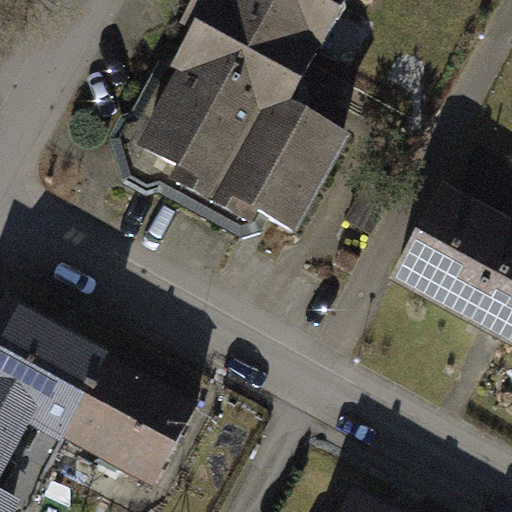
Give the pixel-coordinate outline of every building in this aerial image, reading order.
[(353,0),(218,0),(135,165),(288,243),(347,129),(300,105),(353,0)] [(511,223),(457,195),(416,274),(511,323),(511,223)] [(12,311),(0,332),(0,398),(12,405),(68,436),(108,363),(12,311)] [(108,363),(68,436),(157,485),(197,413),(108,363)] [(0,425),(12,405),(0,398),(0,425)] [(0,496),(0,511),(12,511),(16,505),(0,496)] [(361,511),(389,511),(366,501),(361,511)]
